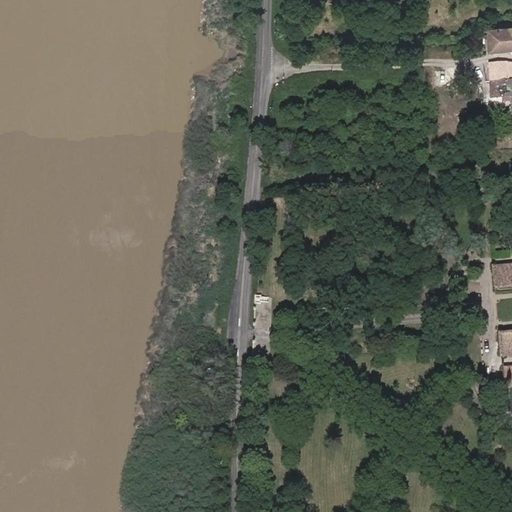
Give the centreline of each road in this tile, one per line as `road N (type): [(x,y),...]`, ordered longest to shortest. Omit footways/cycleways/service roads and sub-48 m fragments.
road 1 (tertiary): [(268,0),(245,330),(242,511)]
road 2 (track): [(245,330),(482,312)]
